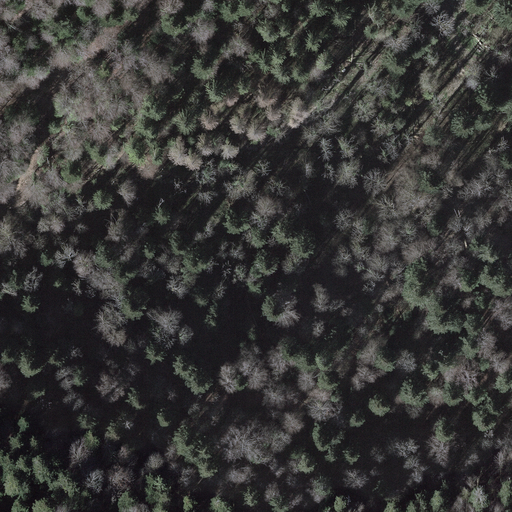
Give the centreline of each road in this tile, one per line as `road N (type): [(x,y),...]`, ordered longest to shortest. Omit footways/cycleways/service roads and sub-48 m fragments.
road 1 (track): [(511,362),(462,392),(364,416),(239,395),(205,397),(140,353),(99,338),(52,293),(0,271)]
road 2 (track): [(0,201),(29,160),(68,66)]
